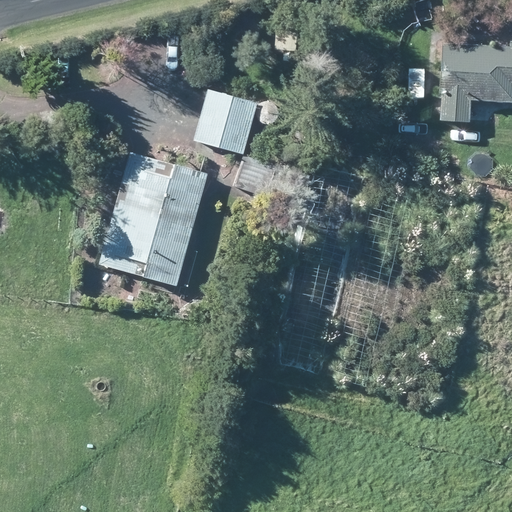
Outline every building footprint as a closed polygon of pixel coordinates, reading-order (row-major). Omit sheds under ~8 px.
[(511,47),(442,45),(439,123),(468,124),(469,102),(511,103),(511,47)] [(256,105),(209,92),(195,143),(242,156),(256,105)] [(389,139),(375,128),(360,149),(373,160),(389,139)] [(208,175),(130,154),(100,266),(178,288),(208,175)] [(367,179),(314,167),(268,370),(321,382),(367,179)]
